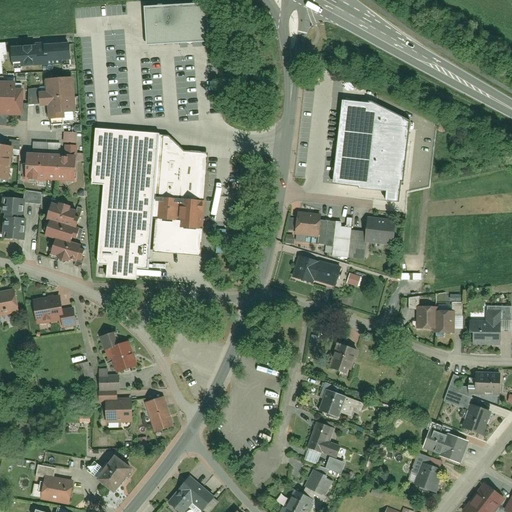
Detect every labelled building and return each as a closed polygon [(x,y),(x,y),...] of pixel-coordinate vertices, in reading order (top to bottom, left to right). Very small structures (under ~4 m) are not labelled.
[(145,7),(147,39),(176,37),(176,44),(209,42),(207,3),(145,7)] [(176,44),(176,37),(147,39),(147,45),(176,44)] [(69,44),(12,48),(13,70),(22,69),(21,66),(62,63),(63,66),(71,65),(69,44)] [(49,121),(77,118),(73,80),(44,82),(49,121)] [(0,116),(21,117),(24,86),(0,85),(0,116)] [(338,185),(348,101),(343,101),(333,184),(338,185)] [(368,104),(348,101),(338,185),(359,187),(359,189),(387,192),(400,194),(402,183),(404,183),(411,122),(372,102),(369,102),(368,104)] [(150,215),(158,133),(157,130),(96,124),(91,176),(105,177),(97,258),(107,259),(105,273),(133,276),(134,265),(145,266),(150,215)] [(152,250),(199,253),(207,153),(185,152),(169,133),(158,132),(158,133),(150,215),(155,215),(152,250)] [(0,182),(7,184),(12,148),(0,146),(0,182)] [(26,182),(75,185),(76,157),(25,156),(26,182)] [(399,203),(400,194),(387,192),(386,201),(399,203)] [(24,200),(3,198),(2,219),(23,221),(24,200)] [(81,212),(51,204),(45,218),(77,228),(81,212)] [(321,219),(298,216),(295,237),(298,237),(297,243),(334,247),(333,258),(347,260),(350,232),(341,230),(342,226),(322,223),(321,219)] [(2,219),(1,242),(23,244),(23,221),(2,219)] [(395,223),(367,220),(365,244),(393,247),(395,223)] [(49,224),(43,237),(70,245),(75,232),(49,224)] [(54,245),(50,260),(78,268),(83,252),(54,245)] [(314,283),(336,290),(342,269),(298,258),(292,280),(313,286),(314,283)] [(351,275),(348,284),(358,287),(362,279),(351,275)] [(0,294),(0,318),(18,315),(15,292),(0,294)] [(34,302),(38,326),(64,322),(60,298),(34,302)] [(417,307),(416,330),(434,331),(436,312),(437,308),(417,307)] [(455,313),(436,312),(435,334),(454,336),(455,313)] [(473,323),(472,345),(502,345),(502,313),(487,313),(487,323),(473,323)] [(100,339),(104,353),(110,351),(118,349),(115,336),(100,339)] [(337,345),(329,369),(351,376),(359,352),(337,345)] [(110,351),(117,375),(137,370),(130,346),(118,349),(110,351)] [(475,395),(501,396),(502,375),(476,373),(475,395)] [(99,380),(99,392),(119,392),(119,380),(99,380)] [(318,413),(337,420),(345,399),(326,391),(318,413)] [(146,405),(153,433),(173,428),(166,400),(146,405)] [(106,404),(106,424),(133,423),(132,402),(106,404)] [(463,430),(483,436),(491,414),(471,407),(463,430)] [(318,425),(308,451),(334,461),(341,447),(331,443),(335,432),(318,425)] [(424,453),(462,466),(469,443),(430,430),(424,453)] [(113,458),(96,480),(114,495),(133,471),(113,458)] [(415,490),(436,495),(443,472),(423,465),(415,490)] [(314,473),(301,497),(312,503),(321,508),(334,484),(314,473)] [(190,477),(168,504),(177,511),(185,511),(192,505),(202,511),(212,511),(221,501),(190,477)] [(46,479),(42,501),(69,506),(73,484),(46,479)] [(485,485),(462,511),(495,511),(505,500),(485,485)] [(284,511),(307,511),(312,503),(301,497),(294,493),(284,511)]
